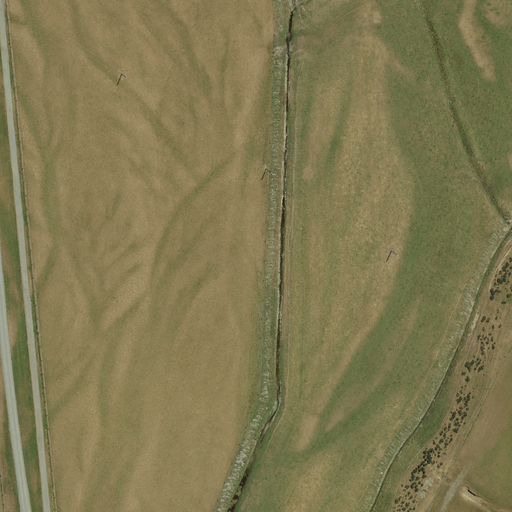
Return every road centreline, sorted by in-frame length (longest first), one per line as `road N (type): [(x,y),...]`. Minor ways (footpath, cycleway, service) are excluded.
road 1 (track): [(0,29),(35,511)]
road 2 (track): [(0,365),(15,511)]
